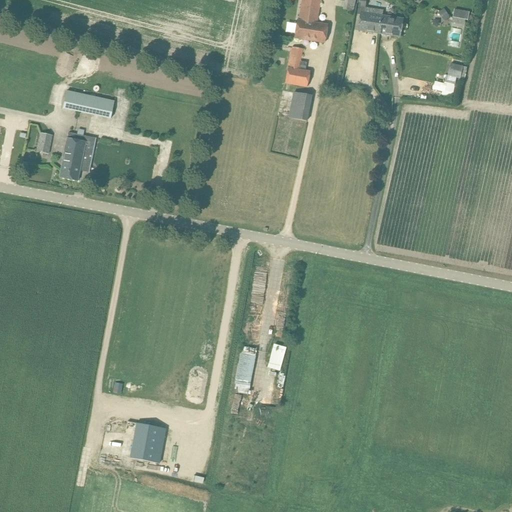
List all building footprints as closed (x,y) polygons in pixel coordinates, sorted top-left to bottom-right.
[(320,0),(302,0),(299,21),(297,21),(295,39),(324,43),(327,26),(325,25),(326,25),(325,24),(325,25),(317,24),(320,0)] [(355,0),(344,0),(343,10),(354,12),(355,0)] [(450,17),(444,9),(438,13),(443,21),(450,17)] [(453,18),(468,21),(470,13),(455,10),(453,18)] [(380,34),(383,16),(362,13),(359,31),(380,34)] [(383,16),(380,34),(401,37),(404,20),(383,16)] [(297,69),(301,51),(292,49),(285,83),(307,88),(310,72),(305,71),(297,69)] [(13,96),(32,100),(39,68),(19,64),(13,96)] [(464,67),(451,64),(448,76),(457,78),(461,79),(464,67)] [(445,84),(455,86),(457,78),(448,76),(446,76),(445,84)] [(114,101),(67,91),(64,109),(110,119),(114,101)] [(311,96),(294,93),(289,118),(306,122),(307,122),(311,96)] [(37,152),(48,154),(52,136),(40,134),(37,152)] [(94,139),(68,134),(59,178),(77,182),(80,171),(88,172),(94,139)] [(264,285),(261,302),(293,308),(296,291),(264,285)] [(272,345),(266,368),(278,371),(285,348),(272,345)] [(243,351),(238,377),(253,380),(258,354),(243,351)] [(166,429),(136,424),(131,458),(160,463),(166,429)]
